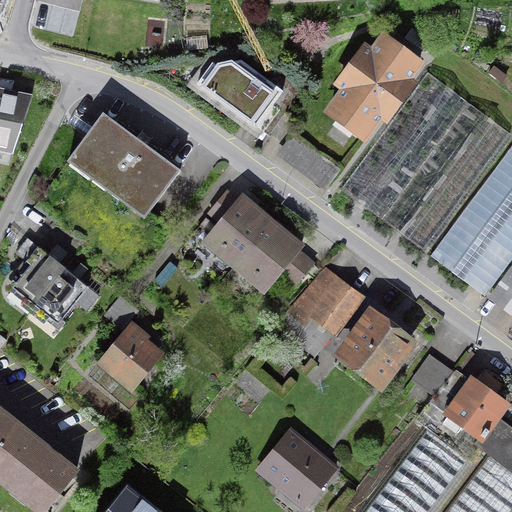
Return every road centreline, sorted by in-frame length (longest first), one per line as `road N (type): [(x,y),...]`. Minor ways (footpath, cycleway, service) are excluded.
road 1 (residential): [(511,353),(245,165)]
road 2 (residential): [(245,165),(160,105),(78,76)]
road 3 (residential): [(0,231),(78,76)]
road 4 (residential): [(142,294),(245,165)]
